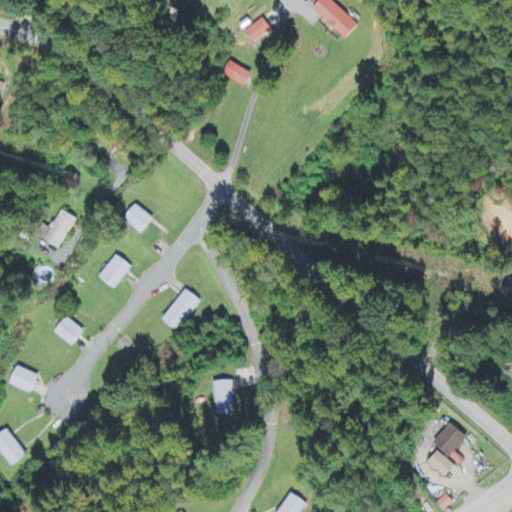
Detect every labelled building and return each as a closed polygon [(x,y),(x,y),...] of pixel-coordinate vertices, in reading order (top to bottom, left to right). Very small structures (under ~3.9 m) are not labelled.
[(363,25),(329,0),(324,0),(315,13),(352,40),(363,25)] [(248,34),(258,46),(275,31),(265,19),(248,34)] [(223,78),(247,89),(254,75),(230,64),(223,78)] [(145,237),(157,221),(138,207),(126,223),(145,237)] [(67,244),(78,220),(63,212),(55,229),(62,232),(58,240),(67,244)] [(102,281),(120,291),(134,267),(117,257),(102,281)] [(165,321),(181,334),(205,304),(189,291),(165,321)] [(88,334),(70,319),(57,335),(76,349),(88,334)] [(35,396),(43,378),(21,369),(13,387),(35,396)] [(217,384),(218,418),(237,417),(236,383),(217,384)] [(454,461),(458,457),(455,455),(470,439),(454,424),(436,444),(454,461)] [(0,438),(0,449),(11,470),(29,460),(13,432),(0,438)] [(451,479),(458,464),(438,454),(431,469),(451,479)] [(283,511),(303,511),(308,502),(292,494),(283,511)]
